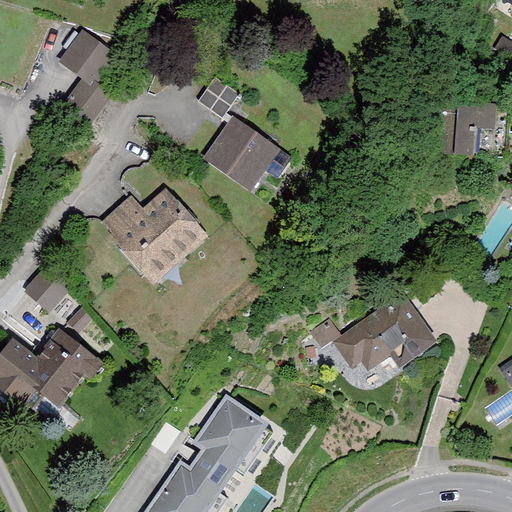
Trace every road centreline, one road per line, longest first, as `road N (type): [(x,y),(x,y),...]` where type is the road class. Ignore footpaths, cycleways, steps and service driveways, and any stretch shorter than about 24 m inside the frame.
road 1 (residential): [(0,291),(106,157),(181,0)]
road 2 (tertiary): [(511,500),(459,490),(385,511)]
